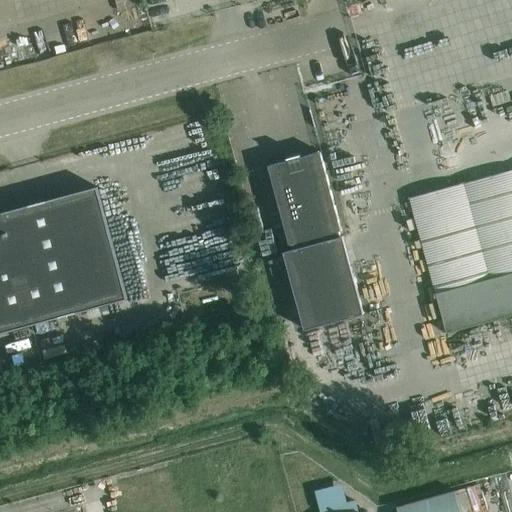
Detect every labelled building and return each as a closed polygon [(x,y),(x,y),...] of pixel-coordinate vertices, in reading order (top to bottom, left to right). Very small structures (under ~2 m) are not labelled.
[(325,171),(320,152),(300,157),(299,154),(286,158),(287,160),(268,165),(288,244),(291,243),(292,248),(283,251),(303,328),(362,313),(325,171)] [(511,170),(410,198),(436,293),(511,272),(511,170)] [(193,181),(172,186),(181,222),(202,217),(193,181)] [(0,332),(126,298),(96,187),(0,212),(0,332)] [(511,272),(436,293),(447,333),(511,315),(511,272)] [(41,354),(62,349),(60,340),(38,345),(41,354)] [(471,511),(465,489),(455,492),(455,490),(396,507),(397,511),(471,511)]
